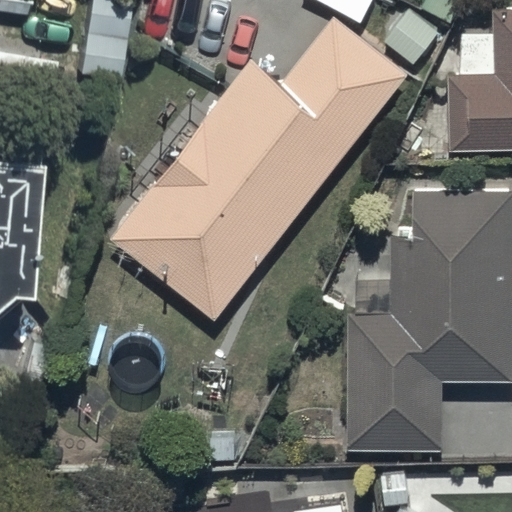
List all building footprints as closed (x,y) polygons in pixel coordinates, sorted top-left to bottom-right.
[(86,0),(74,70),(118,78),(131,0),(86,0)] [(450,66),(451,140),(511,138),(511,0),(496,1),(496,24),(461,24),(461,66),(450,66)] [(250,49),(112,232),(218,313),(407,63),(333,7),(282,74),(250,49)] [(53,57),(0,49),(0,79),(50,86),(53,57)] [(0,304),(22,286),(32,139),(0,136),(0,304)] [(511,182),(414,184),(415,230),(393,231),(393,304),(347,304),(348,444),(445,443),(444,373),(511,372),(511,182)]
